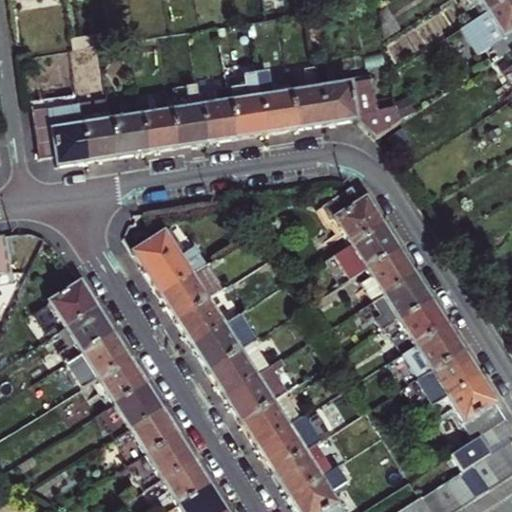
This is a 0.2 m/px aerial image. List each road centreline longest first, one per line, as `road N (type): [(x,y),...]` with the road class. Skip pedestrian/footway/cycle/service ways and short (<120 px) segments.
road 1 (residential): [(511,404),(346,154),(58,202)]
road 2 (residential): [(58,202),(256,511)]
road 3 (residential): [(27,206),(0,32)]
